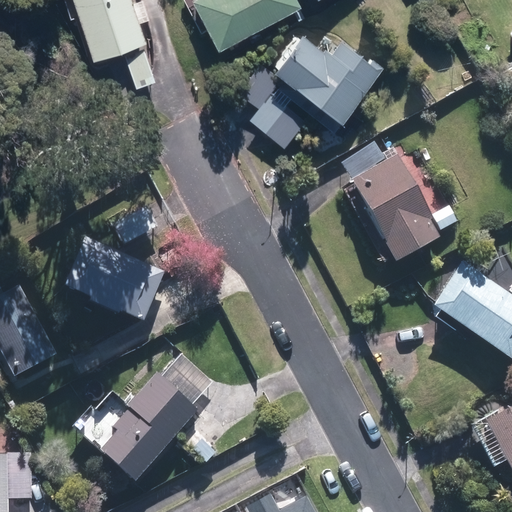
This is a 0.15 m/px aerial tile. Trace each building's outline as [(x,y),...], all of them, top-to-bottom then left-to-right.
[(129,0),(69,0),(91,57),(144,37),(129,0)] [(299,8),(294,0),(190,0),(216,50),(299,8)] [(324,54),(298,33),(270,68),(337,122),(377,70),(336,38),(324,54)] [(151,82),(143,49),(124,54),(132,87),(151,82)] [(400,169),(393,157),(346,182),(390,264),(437,239),(423,214),(432,209),(409,164),(400,169)] [(136,187),(99,207),(120,245),(156,225),(136,187)] [(141,323),(162,273),(81,239),(60,289),(85,299),(84,303),(113,315),(114,313),(141,323)] [(488,352),(505,363),(511,353),(511,298),(458,262),(426,309),(477,344),(471,354),(482,361),(488,352)] [(19,285),(0,295),(0,359),(11,380),(57,356),(19,285)] [(129,483),(195,411),(153,372),(121,406),(125,410),(108,429),(112,433),(95,452),(129,483)] [(511,399),(465,428),(490,470),(501,464),(511,482),(511,399)] [(194,426),(175,442),(196,468),(215,451),(194,426)] [(0,511),(11,511),(11,447),(0,447),(0,511)]
